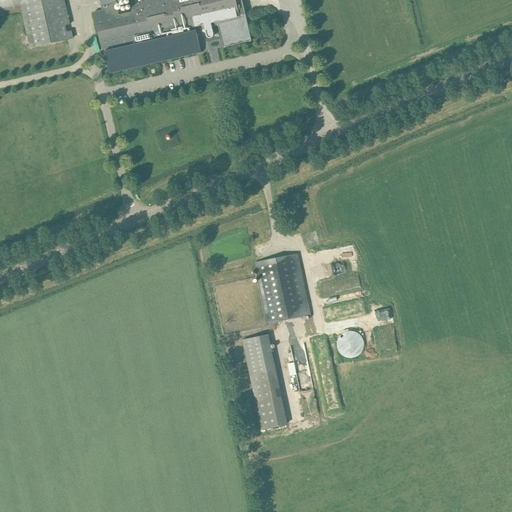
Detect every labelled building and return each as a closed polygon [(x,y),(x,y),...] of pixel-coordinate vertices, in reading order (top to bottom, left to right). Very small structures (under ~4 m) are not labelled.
[(0,0),(0,11),(20,6),(30,48),(73,37),(72,30),(67,31),(66,25),(70,24),(64,0),(0,0)] [(93,10),(102,50),(104,50),(109,73),(201,52),(196,29),(207,27),(208,33),(208,34),(209,35),(210,36),(211,36),(212,36),(213,36),(214,35),(215,34),(215,33),(215,32),(213,25),(219,24),(224,47),(251,40),(245,13),(241,14),(237,0),(130,0),(133,10),(119,13),(116,0),(101,4),(102,8),(93,10)] [(297,252),(254,262),(267,324),(310,315),(297,252)] [(344,295),(360,291),(357,282),(341,286),(344,295)] [(350,316),(362,314),(361,310),(353,312),(351,305),(348,306),(350,316)] [(337,342),(337,344),(337,345),(337,347),(338,349),(339,351),(340,353),(342,355),(344,356),(346,357),(348,358),(350,358),(353,358),(355,357),(357,356),(359,355),(361,353),(362,351),(363,349),(364,347),(364,345),(364,342),(363,340),(362,338),(361,336),(359,334),(357,333),(355,332),(353,331),(350,331),(348,331),(346,332),(344,333),(342,334),(340,336),(339,338),(338,340),(337,342)] [(262,430),(287,424),(282,397),(268,334),(242,340),(256,402),(262,430)]
